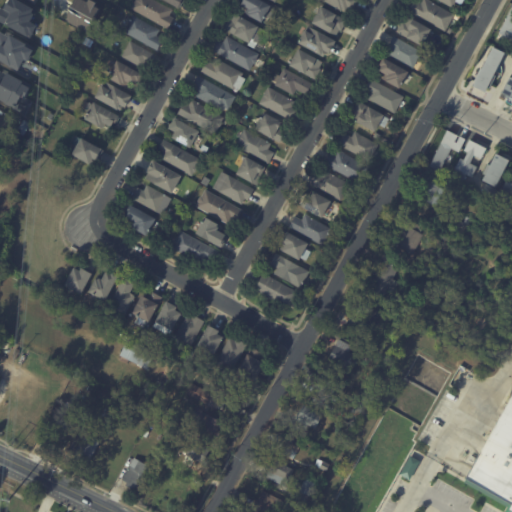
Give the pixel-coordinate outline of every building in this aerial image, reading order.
[(35,9),(14,0),(7,0),(0,17),(0,22),(31,37),(37,23),(31,20),(35,9)] [(74,0),(70,9),(64,21),(87,32),(100,4),(91,0),(74,0)] [(174,12),(172,15),(176,17),(175,20),(171,29),(133,8),(137,0),(156,0),(175,10),(174,12)] [(263,0),(274,6),(266,22),(247,12),(250,7),(241,2),(242,0),(263,0)] [(359,0),(354,10),(349,7),(348,11),(344,9),(343,11),(323,0),(359,0)] [(410,10),(415,0),(417,0),(423,3),(424,0),(431,0),(456,15),(447,31),(410,10)] [(457,0),(453,8),(439,0),(457,0)] [(511,38),(502,34),(498,31),(511,3),(511,38)] [(345,20),(339,30),(338,30),(335,35),(312,21),(322,4),(338,13),(337,14),(345,19),(345,20)] [(160,34),(159,36),(165,40),(159,50),(125,31),(134,14),(162,30),(160,34)] [(254,44),(226,30),(232,19),(234,20),(237,14),(244,18),(245,17),(263,27),(254,44)] [(398,32),(404,22),(406,22),(409,16),(417,21),(418,19),(435,29),(426,47),(398,32)] [(0,55),(0,22),(14,30),(7,43),(17,49),(10,61),(0,55)] [(310,26),(335,40),(329,51),(324,48),(321,53),(298,41),(307,25),(310,26)] [(437,40),(441,35),(446,38),(443,43),(437,40)] [(215,50),(221,39),(225,42),(229,36),(260,54),(258,57),(258,60),(257,63),(255,63),(251,70),(215,50)] [(410,64),(391,52),(393,48),(391,47),(397,36),(425,52),(417,67),(410,64)] [(156,57),(151,66),(148,64),(145,68),(124,56),(132,41),(157,55),(156,57)] [(483,90),(470,83),(491,45),(503,51),(483,90)] [(319,69),(314,77),(289,62),(299,47),(321,60),(317,66),(319,67),(319,69)] [(203,71),(209,60),(215,63),(218,58),(245,73),(243,76),(247,79),(241,90),(237,87),(236,90),(203,71)] [(384,79),(387,74),(379,69),(384,59),(387,61),(388,59),(413,73),(408,83),(409,83),(408,86),(407,85),(404,90),(384,79)] [(145,77),(140,86),(131,81),(128,87),(111,78),(121,60),(147,74),(145,77)] [(24,65),(30,68),(26,76),(20,73),(24,65)] [(310,84),(306,93),(295,87),(292,93),(274,82),(275,80),(271,78),(275,72),(279,74),(282,66),(312,82),(310,84)] [(0,99),(18,108),(29,83),(0,70),(0,99)] [(511,97),(499,91),(507,75),(509,76),(509,75),(511,76),(511,97)] [(200,91),(201,90),(195,86),(201,76),(238,96),(231,109),(227,107),(225,111),(198,96),(200,91)] [(403,105),(398,113),(371,99),(375,93),(369,90),(374,79),(407,97),(403,105)] [(133,98),(126,111),(122,108),(120,110),(97,97),(107,80),(134,97),(133,98)] [(296,105),(295,107),(301,111),(295,122),(262,103),(271,87),(298,101),(296,105)] [(181,113),(187,103),(191,105),(195,99),(227,117),(225,121),(227,122),(223,128),(220,127),(216,133),(181,113)] [(120,116),(114,127),(106,123),(103,127),(87,118),(96,102),(120,115),(120,116)] [(387,117),(379,133),(352,119),(356,113),(354,112),(359,102),(372,108),(373,107),(388,115),(387,117)] [(285,125),(283,129),(288,132),(282,142),(258,129),(267,113),(286,123),(285,125)] [(200,134),(193,148),(174,138),(177,132),(171,129),(177,118),(202,131),(200,134)] [(25,119),(32,124),(25,136),(18,131),(25,119)] [(6,120),(15,124),(11,133),(3,130),(6,120)] [(271,146),(269,149),(276,153),(270,164),(237,146),(246,129),(272,144),(271,146)] [(465,138),(446,129),(428,166),(439,171),(450,148),(458,152),(465,138)] [(337,142),(343,131),(353,136),(357,131),(380,144),(370,161),(337,142)] [(103,150),(98,160),(95,158),(92,164),(74,154),(83,138),(104,149),(103,150)] [(163,158),(166,153),(161,150),(167,139),(203,160),(194,176),(163,158)] [(454,169),(472,176),(477,162),(479,163),(485,146),(469,140),(462,159),(458,157),(454,169)] [(205,144),(210,148),(208,152),(202,148),(205,144)] [(326,164),(332,153),(337,156),(340,150),(370,166),(361,183),(326,164)] [(497,186),(485,180),(488,175),(484,173),(488,163),(492,165),(499,153),(511,159),(497,186)] [(265,169),(261,176),(263,177),(259,184),(239,174),(248,156),(266,166),(265,169)] [(152,173),(149,171),(152,166),(154,167),(158,160),(186,176),(177,193),(150,178),(152,173)] [(315,184),(321,173),(322,175),(325,169),(351,183),(342,200),(314,185),(315,184)] [(256,191),(251,200),(247,198),(244,204),(215,188),(224,172),(257,189),(256,191)] [(443,198),(439,206),(428,200),(431,194),(421,189),(428,176),(448,186),(443,198)] [(511,195),(500,190),(505,179),(511,182),(511,195)] [(135,198),(141,187),(144,189),(148,183),(174,199),(165,215),(135,198)] [(484,193),(489,184),(499,189),(495,199),(484,193)] [(244,212),(239,221),(235,218),(231,225),(199,207),(201,203),(200,201),(202,197),(204,197),(208,190),(245,210),(244,212)] [(306,207),(313,197),(315,198),(318,192),(335,202),(326,219),(306,207)] [(453,208),(452,207),(457,196),(464,199),(459,211),(453,208)] [(159,221),(151,236),(132,225),(135,220),(131,218),(134,213),(131,211),(135,205),(160,219),(159,221)] [(324,245),(291,226),(297,216),(303,220),(307,213),(333,228),(324,245)] [(411,220),(431,229),(418,256),(397,246),(407,224),(401,221),(404,216),(411,220)] [(456,233),(462,221),(466,222),(468,217),(480,223),(475,233),(478,235),(477,236),(483,240),(478,250),(463,241),(465,238),(456,233)] [(223,228),(221,231),(230,237),(228,241),(227,243),(228,244),(225,249),(199,234),(208,218),(223,227),(223,228)] [(220,253),(215,263),(209,260),(206,265),(175,248),(176,244),(176,242),(178,238),(180,238),(184,231),(221,252),(220,253)] [(287,243),(292,233),(312,244),(309,250),(313,252),(308,261),(305,259),(304,261),(282,249),(285,244),(287,244),(287,243)] [(307,278),(302,288),(276,273),(279,268),(272,264),(278,253),(311,271),(307,278)] [(388,263),(401,270),(395,281),(401,284),(395,295),(389,292),(387,297),(371,289),(378,276),(375,275),(383,260),(388,263)] [(84,268),(94,273),(82,294),(66,285),(76,267),(81,270),(83,267),(84,268)] [(115,272),(121,275),(106,301),(90,292),(98,278),(100,279),(101,277),(104,279),(108,270),(113,273),(114,271),(115,272)] [(260,284),(265,274),(299,293),(294,302),(298,304),(291,317),(285,314),(288,308),(256,291),(260,284)] [(135,282),(138,283),(132,293),(138,296),(125,319),(108,310),(127,277),(135,282)] [(153,292),(164,298),(150,322),(134,313),(143,295),(147,297),(151,290),(153,292)] [(169,301),(178,307),(177,310),(183,313),(173,330),(157,321),(168,301),(169,301)] [(358,327),(360,323),(355,321),(364,303),(380,312),(370,333),(358,327)] [(195,315),(206,321),(191,347),(175,338),(188,315),(193,318),(195,315)] [(211,325),(221,331),(219,333),(225,337),(216,354),(200,345),(210,325),(211,325)] [(150,336),(156,339),(153,345),(147,342),(150,336)] [(0,341),(2,337),(13,342),(9,352),(0,347),(0,341)] [(236,340),(238,341),(239,339),(250,345),(235,373),(217,364),(231,338),(236,340)] [(129,339),(156,352),(147,369),(130,360),(127,364),(119,360),(129,339)] [(336,348),(340,340),(352,346),(350,352),(357,356),(350,370),(330,360),(336,348)] [(255,349),(264,353),(260,361),(266,363),(257,382),(240,373),(252,347),(255,349)] [(47,377),(53,368),(58,372),(52,380),(47,377)] [(224,372),(227,374),(222,381),(216,377),(220,370),(224,372)] [(335,395),(332,401),(317,394),(319,388),(316,387),(321,379),(322,379),(326,372),(350,384),(344,394),(337,390),(335,395)] [(224,400),(219,409),(189,394),(194,383),(224,399),(224,400)] [(511,393),(511,511),(508,509),(510,504),(465,478),(511,393)] [(354,415),(361,401),(367,404),(360,418),(354,415)] [(300,425),(296,423),(300,414),(302,415),(307,405),(326,414),(318,429),(308,424),(306,428),(300,425)] [(107,408),(117,413),(113,421),(104,415),(107,408)] [(203,411),(226,424),(219,436),(194,422),(201,410),(203,411)] [(63,452),(47,445),(48,443),(42,439),(49,425),(56,429),(60,420),(66,423),(70,416),(79,421),(63,452)] [(74,455),(71,453),(82,431),(102,441),(90,465),(75,457),(76,456),(74,455)] [(297,459),(284,453),(286,448),(285,447),(286,443),(289,444),(293,436),(305,442),(297,459)] [(201,461),(197,460),(194,468),(185,465),(192,447),(205,452),(201,462),(201,461)] [(133,489),(128,486),(129,484),(124,481),(136,458),(155,468),(143,492),(136,488),(135,490),(133,489)] [(274,480),(269,478),(278,461),(296,471),(288,488),(274,480)] [(323,468),(321,467),(324,461),(331,464),(328,470),(323,468)] [(301,492),(308,479),(318,484),(312,497),(301,492)] [(287,503),(282,511),(280,511),(278,511),(277,511),(255,511),(265,492),(287,503)]
